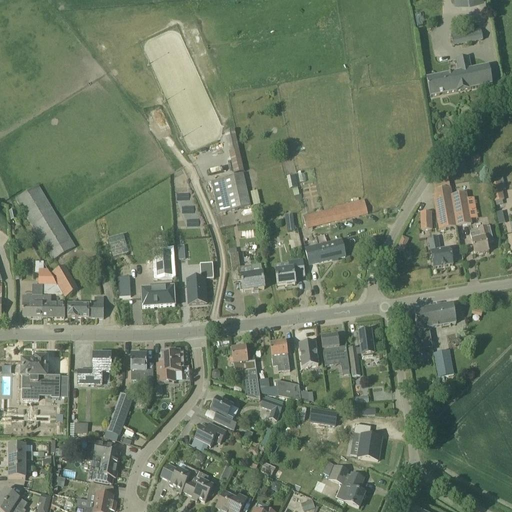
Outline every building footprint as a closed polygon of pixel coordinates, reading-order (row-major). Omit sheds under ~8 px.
[(453,47),(482,41),(480,30),(451,36),(453,47)] [(430,98),(491,86),(488,67),(471,70),(468,58),(456,61),(458,73),(426,79),(430,98)] [(224,133),(233,175),(243,172),(234,131),(224,133)] [(250,208),(247,193),(243,175),(211,182),(218,215),(250,208)] [(440,231),(450,229),(457,227),(452,196),(451,197),(450,189),(448,182),(436,184),(438,191),(434,192),(436,199),(433,200),(440,231)] [(504,201),(502,192),(500,183),(490,186),(494,203),(504,201)] [(53,262),(74,249),(37,187),(16,200),(53,262)] [(298,189),(292,190),(294,197),(295,201),(301,200),(300,195),(299,195),(298,189)] [(465,194),(452,196),(457,227),(470,225),(465,194)] [(333,210),(331,211),(333,222),(367,214),(364,201),(333,208),(333,210)] [(14,211),(8,212),(11,221),(16,220),(14,211)] [(495,213),(498,225),(504,224),(501,212),(495,213)] [(316,214),(303,217),(306,229),(319,226),(316,214)] [(431,231),(430,214),(420,214),(421,231),(431,231)] [(286,233),(294,232),(292,215),(284,216),(286,233)] [(485,230),(469,234),(475,257),(488,253),(486,246),(488,245),(485,230)] [(107,238),(109,245),(124,242),(123,235),(107,238)] [(400,236),(397,247),(404,250),(408,239),(400,236)] [(437,239),(428,240),(433,270),(453,266),(450,250),(440,251),(437,239)] [(305,250),(309,267),(310,267),(345,258),(341,242),(305,250)] [(155,252),(156,278),(172,277),(172,261),(177,261),(177,251),(155,252)] [(240,269),(238,254),(229,255),(231,271),(240,269)] [(274,266),(275,273),(277,288),(295,286),(294,279),(304,278),(302,262),(274,266)] [(200,266),(201,281),(187,281),(188,307),(206,305),(205,281),(213,281),(212,265),(200,266)] [(65,297),(65,299),(78,291),(63,266),(50,274),(58,286),(65,297)] [(252,276),(240,277),(242,293),(264,290),(261,266),(251,268),(252,276)] [(58,286),(50,274),(47,270),(38,270),(38,286),(42,286),(58,286)] [(58,286),(42,286),(42,295),(62,295),(64,299),(65,299),(65,297),(58,286)] [(173,289),(157,290),(141,291),(142,309),(174,307),(173,289)] [(22,319),(42,319),(42,297),(22,297),(22,319)] [(51,297),(42,297),(42,319),(64,320),(65,306),(50,306),(51,297)] [(103,320),(104,298),(94,298),(94,305),(88,305),(88,306),(68,306),(68,320),(103,320)] [(428,310),(425,311),(430,339),(431,339),(430,331),(430,329),(456,325),(453,305),(452,306),(429,310),(428,310)] [(473,307),(471,315),(481,318),(483,310),(473,307)] [(424,336),(424,340),(430,339),(425,311),(425,310),(424,310),(424,311),(415,312),(414,312),(417,332),(417,331),(418,337),(424,336)] [(358,334),(361,357),(374,355),(373,347),(374,346),(373,342),(372,342),(371,332),(358,334)] [(345,348),(339,348),(337,337),(321,339),(322,351),(324,362),(340,360),(341,372),(349,371),(345,348)] [(286,347),(286,344),(270,346),(271,359),(281,358),(283,373),(289,372),(287,352),(293,351),(293,346),(286,347)] [(315,344),(299,346),(302,369),(318,367),(315,344)] [(241,365),(245,395),(245,398),(260,402),(256,370),(255,362),(247,363),(246,349),(231,351),(232,359),(229,360),(230,365),(232,365),(232,366),(241,365)] [(450,352),(443,353),(433,355),(437,379),(454,376),(450,352)] [(179,355),(163,356),(164,365),(157,366),(158,384),(175,383),(174,374),(180,373),(179,355)] [(111,356),(93,356),(93,372),(78,372),(78,386),(101,386),(101,374),(110,374),(110,367),(111,367),(111,356)] [(130,356),(130,373),(130,382),(146,382),(146,384),(153,384),(153,364),(146,364),(146,357),(130,356)] [(60,379),(60,378),(45,378),(46,361),(44,361),(42,359),(39,359),(38,361),(36,361),(36,364),(22,364),(21,391),(21,402),(37,402),(38,389),(51,389),(51,400),(59,400),(60,391),(60,379)] [(358,361),(349,362),(351,378),(361,377),(358,361)] [(299,387),(298,387),(276,382),(279,397),(301,403),(299,393),(300,393),(299,387)] [(300,393),(299,393),(301,403),(308,405),(308,404),(307,394),(307,392),(300,393)] [(120,395),(106,433),(119,438),(133,400),(120,395)] [(229,430),(234,420),(228,417),(233,406),(225,402),(224,404),(217,400),(210,413),(216,416),(213,422),(229,430)] [(283,407),(263,400),(260,409),(271,412),(268,420),(277,423),(279,415),(280,416),(283,407)] [(312,412),(309,424),(334,428),(336,416),(312,412)] [(429,415),(420,417),(422,425),(430,423),(429,415)] [(71,425),(70,433),(87,434),(87,425),(71,425)] [(209,425),(206,432),(200,429),(194,442),(210,450),(213,443),(220,446),(226,434),(212,427),(209,425)] [(361,438),(358,460),(377,463),(381,439),(369,438),(370,429),(355,427),(353,437),(361,438)] [(102,458),(101,464),(118,468),(120,455),(114,454),(115,447),(96,444),(93,457),(102,458)] [(8,447),(8,458),(32,458),(32,454),(25,454),(25,447),(8,447)] [(251,449),(248,451),(248,455),(251,457),(258,457),(258,449),(251,449)] [(32,458),(8,458),(8,469),(25,469),(25,462),(32,462),(32,458)] [(327,463),(322,475),(329,478),(334,467),(327,463)] [(111,486),(112,480),(115,480),(118,468),(101,464),(99,470),(91,469),(90,475),(92,476),(91,483),(111,486)] [(186,468),(183,474),(177,471),(167,466),(160,479),(171,484),(170,487),(179,492),(178,494),(180,495),(182,493),(187,496),(198,474),(186,468)] [(348,472),(334,466),(328,481),(342,487),(341,488),(345,490),(339,502),(358,510),(364,495),(358,492),(363,480),(351,475),(350,477),(346,476),(348,472)] [(32,469),(25,469),(8,469),(8,480),(25,480),(25,473),(32,473),(32,469)] [(198,474),(187,496),(192,498),(191,500),(194,502),(195,500),(204,504),(209,496),(212,497),(215,490),(212,489),(212,488),(205,485),(208,479),(198,474)] [(54,487),(53,486),(53,493),(57,493),(57,487),(63,489),(65,480),(55,478),(54,487)] [(313,490),(324,495),(328,485),(317,480),(313,490)] [(274,484),(271,490),(277,493),(280,487),(274,484)] [(90,485),(87,502),(87,503),(115,508),(116,504),(112,503),(113,497),(112,497),(113,489),(90,485)] [(19,500),(5,491),(0,498),(0,500),(17,511),(20,511),(21,510),(23,511),(27,505),(19,500)] [(223,493),(215,509),(220,511),(240,511),(244,505),(247,499),(239,495),(236,501),(229,498),(230,496),(223,493)] [(39,504),(41,504),(49,507),(51,499),(42,496),(39,504)] [(17,511),(0,500),(0,511),(17,511)] [(77,501),(76,509),(85,510),(84,511),(114,511),(115,508),(87,503),(87,502),(77,501)] [(300,505),(303,511),(306,511),(314,509),(311,501),(300,505)]
